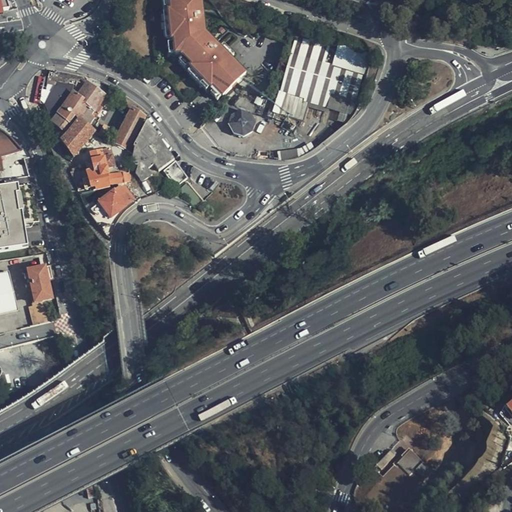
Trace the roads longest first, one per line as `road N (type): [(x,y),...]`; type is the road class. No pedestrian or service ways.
road 1 (tertiary): [(0,437),(380,150),(475,92)]
road 2 (motorway): [(511,225),(0,481)]
road 3 (motorway): [(2,511),(511,255)]
road 4 (secondary): [(264,177),(254,205),(216,237),(163,212),(139,216),(124,235),(145,410),(212,511)]
road 5 (tertiary): [(120,511),(36,142)]
road 6 (secondary): [(264,177),(194,154),(143,94),(54,51)]
road 7 (secondary): [(337,511),(348,471),(377,426),(511,347)]
road 8 (tertiary): [(264,177),(308,168),(354,135),(381,99),(398,42)]
road 9 (residential): [(269,0),(398,42)]
